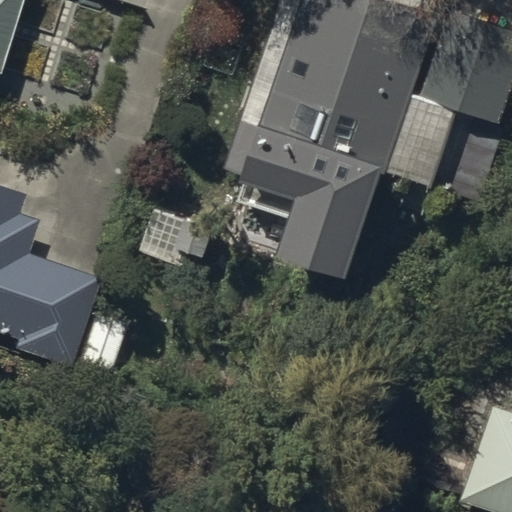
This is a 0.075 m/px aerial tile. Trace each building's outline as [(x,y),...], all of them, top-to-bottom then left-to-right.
[(0,0),(0,33),(10,0),(0,0)] [(82,0),(73,30),(109,40),(107,45),(152,58),(169,0),(82,0)] [(439,0),(299,0),(262,117),(241,111),(226,159),(300,182),(282,239),(349,260),(382,158),(389,160),(439,0)] [(423,90),(502,114),(511,80),(511,22),(449,3),(423,90)] [(0,141),(31,127),(14,90),(0,96),(0,141)] [(69,359),(98,274),(19,248),(31,214),(16,209),(23,186),(0,178),(0,325),(17,332),(14,341),(69,359)] [(511,404),(494,398),(464,489),(511,505),(511,404)]
